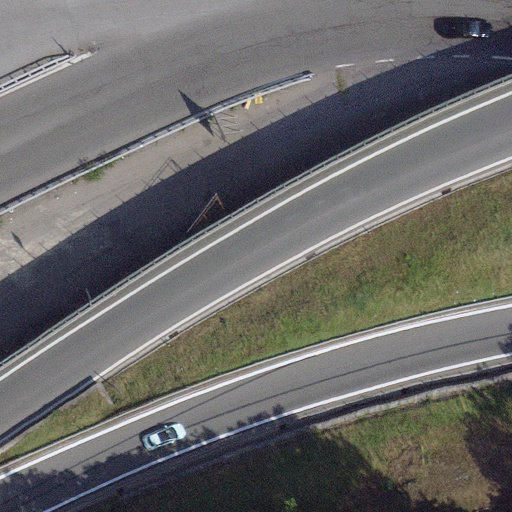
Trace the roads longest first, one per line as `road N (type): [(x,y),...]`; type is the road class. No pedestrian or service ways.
road 1 (motorway): [(511,129),(290,230),(0,410)]
road 2 (motorway): [(0,508),(285,391),(511,333)]
road 3 (motorway): [(0,148),(313,14),(415,5),(511,16)]
